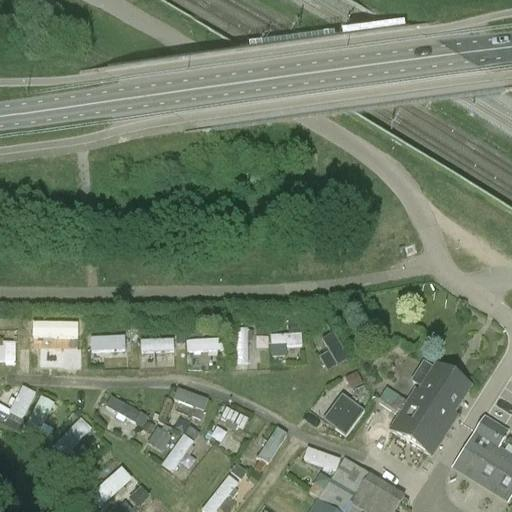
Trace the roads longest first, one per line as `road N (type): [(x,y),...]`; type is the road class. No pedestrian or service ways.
road 1 (unclassified): [(106,0),(389,169),(415,205),(439,269),(458,288),(511,277)]
road 2 (primary): [(0,117),(511,49)]
